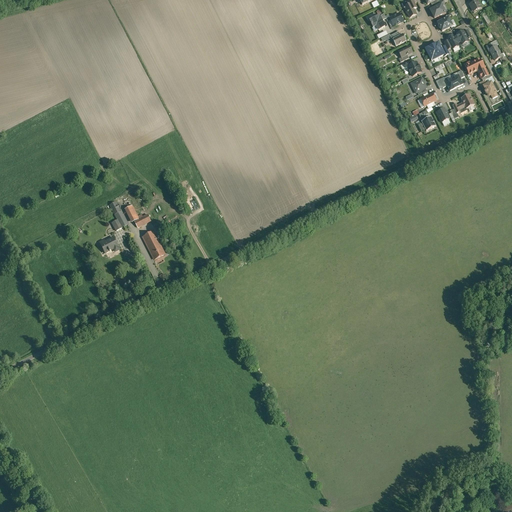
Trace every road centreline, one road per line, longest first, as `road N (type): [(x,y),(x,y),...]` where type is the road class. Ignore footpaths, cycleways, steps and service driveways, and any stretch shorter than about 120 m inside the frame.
road 1 (unclassified): [(493,123),(0,374)]
road 2 (residential): [(493,123),(473,86),(442,100),(416,48)]
